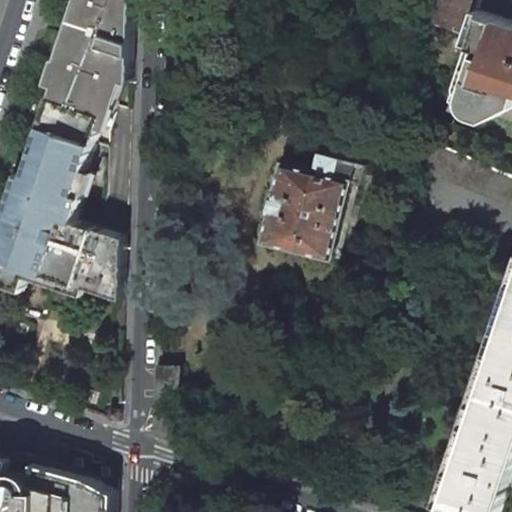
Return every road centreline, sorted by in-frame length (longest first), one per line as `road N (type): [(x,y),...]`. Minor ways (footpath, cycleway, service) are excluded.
road 1 (residential): [(139,446),(154,0)]
road 2 (residential): [(139,446),(347,511)]
road 3 (residential): [(0,402),(139,446)]
